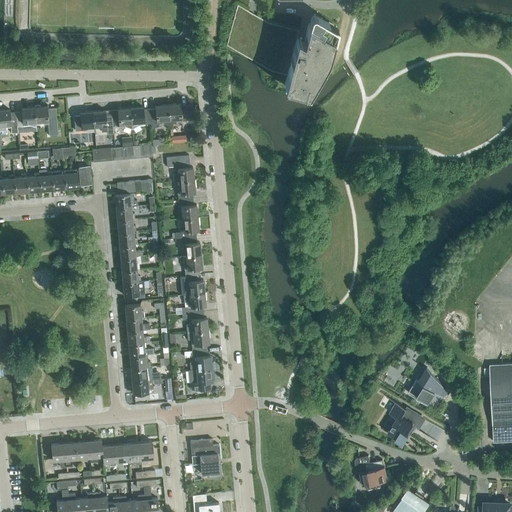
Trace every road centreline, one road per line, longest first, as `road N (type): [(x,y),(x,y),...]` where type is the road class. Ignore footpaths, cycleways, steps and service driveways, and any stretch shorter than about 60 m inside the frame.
road 1 (residential): [(240,405),(206,78),(0,75)]
road 2 (residential): [(0,205),(96,197),(116,417)]
road 3 (residential): [(341,429),(403,456),(511,477)]
